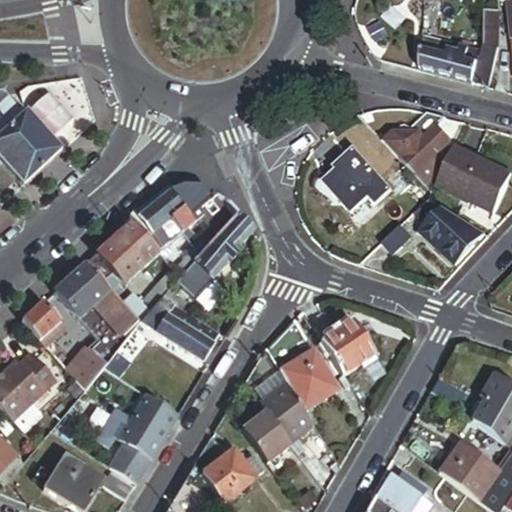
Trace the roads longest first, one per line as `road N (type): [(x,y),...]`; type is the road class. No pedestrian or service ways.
road 1 (residential): [(147,511),(296,272)]
road 2 (tertiary): [(167,103),(153,130),(0,277)]
road 3 (residential): [(511,117),(294,57)]
road 4 (residential): [(339,511),(447,315)]
road 5 (residential): [(296,272),(233,107)]
road 6 (residential): [(296,272),(447,315)]
